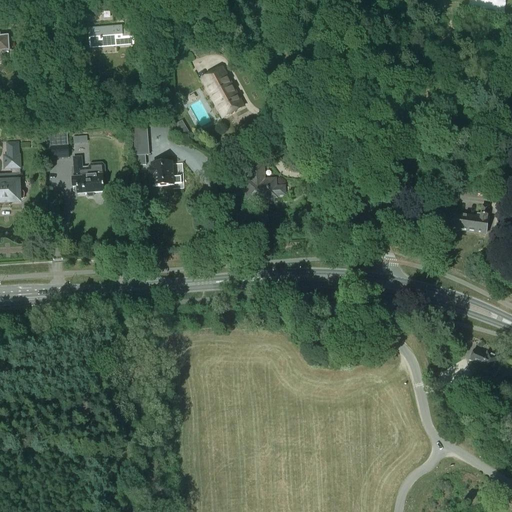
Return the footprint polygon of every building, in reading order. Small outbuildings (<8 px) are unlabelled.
[(468,0),(468,5),(504,12),(506,0),(468,0)] [(89,30),(91,47),(117,45),(117,47),(133,46),(132,30),(121,31),(121,27),(89,30)] [(0,55),(1,55),(0,51),(9,51),(8,37),(0,37),(0,55)] [(201,79),(223,119),(244,107),(222,68),(201,79)] [(182,136),(189,133),(182,120),(175,124),(182,136)] [(148,126),(133,127),(136,167),(147,166),(146,157),(150,156),(148,126)] [(43,151),(51,150),(52,159),(69,158),(67,130),(42,132),(43,151)] [(2,144),(4,171),(21,170),(19,143),(2,144)] [(71,171),(73,188),(77,188),(78,195),(86,195),(87,196),(89,198),(93,197),(94,195),(94,194),(104,193),(103,181),(105,181),(104,167),(102,164),(90,165),(87,169),(82,169),(82,160),(79,158),(75,158),(73,160),(74,171),(71,171)] [(150,169),(151,178),(153,178),(153,187),(173,186),(173,185),(181,184),(181,177),(173,177),(172,164),(152,165),(152,169),(150,169)] [(250,181),(246,182),(248,201),(277,199),(276,197),(285,196),(284,187),(276,187),(275,180),(264,180),(263,165),(249,166),(250,181)] [(19,203),(19,200),(21,199),(22,199),(23,198),(24,198),(24,197),(24,196),(24,195),(24,194),(24,193),(23,193),(23,192),(22,192),(21,191),(20,191),(19,191),(18,183),(0,183),(0,203),(0,204),(0,201),(1,201),(3,203),(7,202),(9,200),(10,200),(10,203),(19,203)] [(477,214),(476,218),(442,213),(440,228),(486,235),(488,220),(487,219),(489,207),(482,206),(481,214),(477,214)] [(469,361),(477,364),(477,363),(483,365),(480,372),(490,376),(491,376),(495,378),(499,368),(495,366),(498,358),(488,354),(487,357),(473,351),(469,361)]
